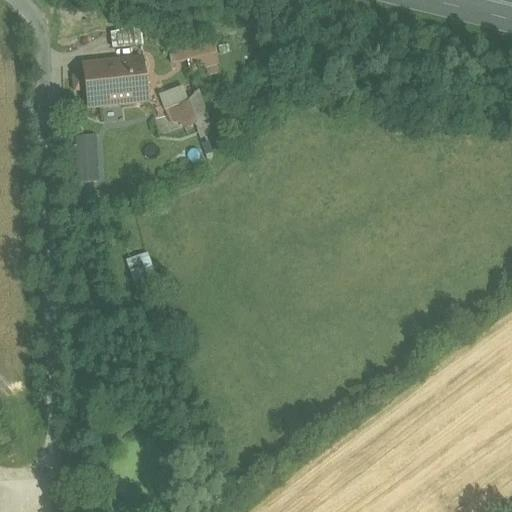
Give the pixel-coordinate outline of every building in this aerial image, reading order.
[(133,35),(112,37),(113,48),(134,46),(133,35)] [(213,42),(198,46),(197,46),(187,49),(186,46),(169,50),(171,65),(188,62),(190,72),(217,65),(213,42)] [(143,60),(83,66),(85,77),(73,78),(75,92),(86,91),(89,110),(148,103),(143,60)] [(188,103),(177,107),(184,128),(196,124),(188,103)] [(76,137),(78,182),(100,181),(98,136),(76,137)] [(127,261),(141,299),(162,292),(147,253),(127,261)]
